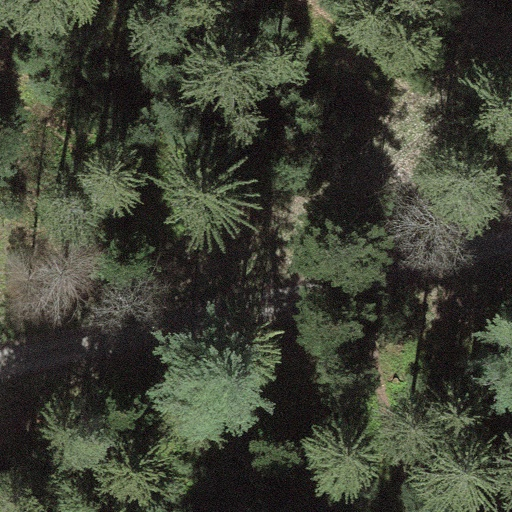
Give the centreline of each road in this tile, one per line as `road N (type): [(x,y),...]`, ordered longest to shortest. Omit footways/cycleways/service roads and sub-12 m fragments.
road 1 (track): [(0,357),(511,249)]
road 2 (track): [(169,321),(511,57)]
